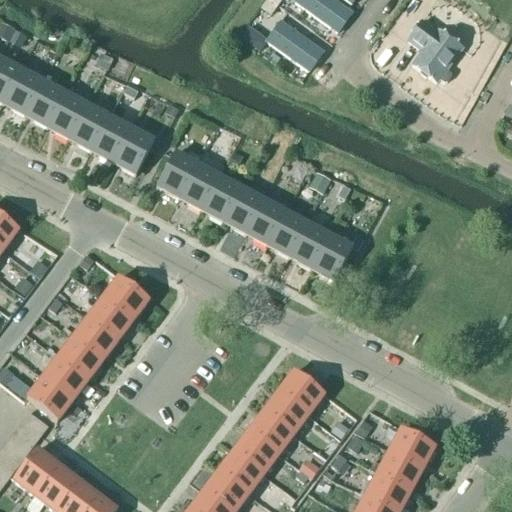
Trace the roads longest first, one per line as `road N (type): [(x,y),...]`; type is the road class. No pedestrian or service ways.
road 1 (residential): [(498,442),(208,285)]
road 2 (residential): [(388,0),(355,42),(355,80),(425,129),(511,173)]
road 3 (residential): [(208,285),(0,174)]
road 4 (residential): [(147,412),(192,351),(180,321),(208,285)]
